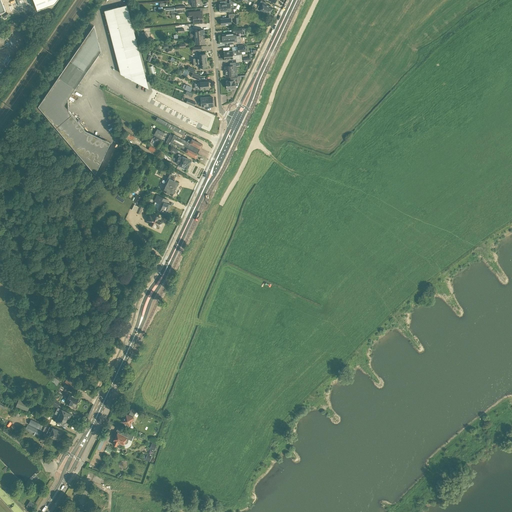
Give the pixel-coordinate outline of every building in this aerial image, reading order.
[(56,0),(34,0),(37,9),(55,3),(56,0)] [(259,5),(271,11),(273,7),(265,4),(265,2),(261,0),(259,5)] [(226,8),(220,8),(220,12),(230,11),(234,11),(234,9),(236,9),(238,4),(233,2),(233,5),(229,5),(229,7),(226,7),(226,8)] [(109,30),(132,24),(127,4),(104,10),(109,30)] [(271,11),(259,5),(258,8),(260,9),(260,10),(269,15),(271,11)] [(195,11),(188,12),(189,18),(193,18),(193,22),(202,21),(202,14),(203,14),(202,10),(195,11)] [(231,18),(234,18),(234,23),(239,23),(238,17),(235,17),(235,14),(229,14),(229,18),(231,18)] [(137,43),(132,24),(109,30),(114,49),(137,43)] [(94,25),(82,43),(98,55),(101,51),(94,25)] [(98,55),(82,43),(70,60),(87,72),(98,55)] [(137,43),(114,49),(119,69),(142,63),(137,43)] [(197,61),(206,60),(206,54),(200,54),(200,51),(201,51),(201,46),(192,47),(192,52),(195,51),(196,55),(197,54),(197,59),(195,59),(195,58),(191,58),(191,61),(197,61)] [(232,50),(232,51),(224,52),(224,56),(233,55),(241,54),(241,52),(245,51),(245,46),(237,46),(238,50),(232,50)] [(70,60),(58,77),(75,89),(87,72),(70,60)] [(230,63),(230,66),(225,66),(226,77),(230,76),(234,76),(233,66),(235,66),(235,62),(230,63)] [(142,63),(119,69),(120,74),(140,84),(147,82),(142,63)] [(75,89),(58,77),(38,106),(56,127),(71,114),(68,111),(68,99),(75,89)] [(230,91),(231,88),(235,88),(234,80),(226,81),(227,89),(228,91),(230,91)] [(213,118),(189,105),(187,108),(158,92),(154,100),(196,122),(197,121),(208,127),(213,118)] [(201,98),(202,107),(213,106),(212,97),(201,98)] [(71,114),(56,127),(95,174),(110,144),(88,134),(71,114)] [(185,132),(157,117),(155,121),(170,128),(183,135),(185,132)] [(164,132),(159,130),(156,136),(161,139),(164,132)] [(174,134),(174,135),(199,148),(200,148),(202,144),(192,139),(191,141),(188,139),(187,141),(174,134)] [(174,135),(171,139),(197,153),(199,148),(174,135)] [(197,153),(171,139),(170,142),(186,150),(185,152),(196,158),(198,154),(197,153)] [(158,150),(150,146),(148,150),(155,154),(158,150)] [(177,154),(176,158),(189,164),(191,161),(182,156),(182,157),(177,154)] [(189,164),(176,158),(175,158),(173,156),(172,158),(174,160),(174,161),(179,164),(178,164),(181,165),(180,167),(184,170),(185,167),(187,168),(189,164)] [(163,191),(172,195),(178,182),(176,181),(174,180),(176,175),(170,173),(166,182),(167,183),(163,191)] [(140,204),(142,198),(136,195),(133,201),(140,204)] [(157,195),(155,201),(160,203),(157,209),(166,213),(170,205),(167,203),(168,200),(157,195)] [(156,225),(160,227),(163,220),(160,219),(160,217),(153,214),(152,216),(150,215),(147,221),(150,222),(149,224),(155,227),(156,225)] [(66,380),(63,383),(70,388),(72,385),(66,380)] [(69,394),(67,393),(65,397),(67,399),(66,402),(72,405),(73,402),(76,403),(79,398),(70,394),(69,394)] [(31,402),(19,398),(16,406),(27,411),(31,402)] [(69,418),(71,414),(58,408),(55,414),(58,415),(67,419),(68,418),(69,418)] [(136,410),(131,408),(128,414),(125,413),(122,421),(125,422),(124,424),(129,426),(129,425),(130,425),(136,410)] [(39,412),(36,417),(49,423),(55,426),(56,423),(55,420),(51,419),(52,418),(39,412)] [(58,415),(56,418),(58,418),(56,421),(65,426),(67,422),(66,421),(67,419),(58,415)] [(28,425),(25,430),(26,430),(39,436),(41,431),(28,425)] [(48,430),(60,436),(62,432),(53,428),(49,427),(48,430)] [(26,430),(25,430),(24,429),(18,436),(22,439),(28,431),(26,430)] [(60,436),(48,430),(46,434),(49,435),(49,436),(58,440),(60,436)] [(131,440),(133,434),(123,430),(122,433),(120,432),(119,433),(118,432),(116,436),(115,435),(114,435),(113,436),(113,437),(113,438),(113,439),(114,439),(114,440),(112,444),(120,448),(121,443),(123,444),(124,443),(125,443),(126,443),(127,442),(128,440),(128,439),(127,438),(131,440)]
